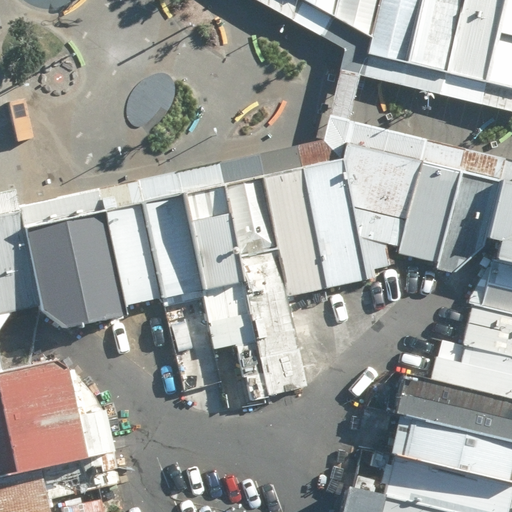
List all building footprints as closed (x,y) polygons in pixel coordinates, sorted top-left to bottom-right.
[(301,0),(333,18),(337,0),(301,0)] [(337,0),(333,18),(368,37),(377,0),(337,0)] [(367,56),(407,65),(423,0),(380,0),(371,39),(367,56)] [(445,75),(463,0),(423,0),(407,65),(445,75)] [(463,0),(445,75),(484,85),(505,0),(463,0)] [(511,0),(505,0),(484,85),(511,91),(511,0)] [(386,244),(399,248),(423,157),(348,140),(345,159),(367,280),(377,276),(376,269),(388,267),(386,244)] [(398,251),(441,263),(462,166),(423,157),(399,248),(398,251)] [(345,159),(302,168),(327,288),(367,280),(345,159)] [(511,178),(462,166),(441,263),(440,268),(457,272),(497,239),(511,178)] [(302,168),(263,176),(278,249),(288,296),(327,288),(302,168)] [(223,184),(238,257),(278,249),(263,176),(223,184)] [(511,177),(511,178),(497,239),(507,240),(503,259),(511,261),(511,177)] [(223,184),(187,191),(206,290),(242,282),(238,257),(223,184)] [(144,199),(164,298),(206,290),(187,191),(144,199)] [(144,199),(105,206),(126,305),(164,298),(144,199)] [(126,305),(105,206),(29,224),(45,304),(68,326),(127,314),(126,305)] [(26,208),(0,213),(0,369),(7,368),(0,336),(0,314),(45,304),(29,224),(26,208)] [(511,261),(503,259),(495,257),(483,307),(511,313),(511,261)] [(511,313),(483,307),(472,304),(463,345),(511,356),(511,313)] [(511,356),(463,345),(441,340),(432,379),(511,397),(511,356)] [(61,355),(7,368),(0,369),(0,475),(97,453),(77,367),(61,355)] [(511,397),(432,379),(405,373),(396,413),(400,413),(511,440),(511,397)] [(511,440),(400,413),(390,454),(396,455),(511,482),(511,440)] [(97,453),(0,475),(0,511),(128,511),(128,510),(116,511),(55,511),(53,498),(104,484),(97,453)] [(511,511),(511,482),(396,455),(386,496),(457,511),(511,511)] [(457,511),(386,496),(349,487),(343,511),(457,511)]
